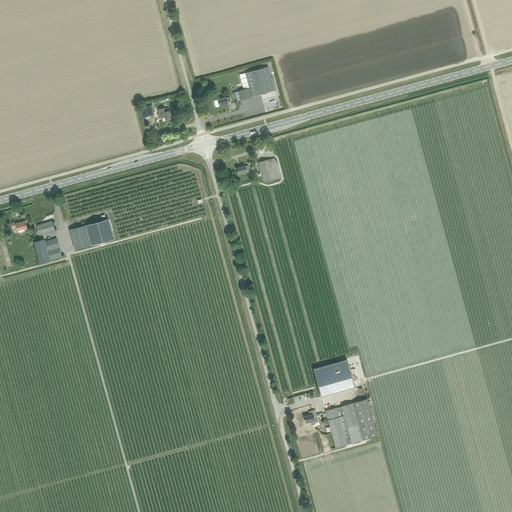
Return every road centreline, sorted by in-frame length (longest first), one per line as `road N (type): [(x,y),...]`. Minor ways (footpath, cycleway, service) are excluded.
road 1 (unclassified): [(304,511),(204,144)]
road 2 (primary): [(204,144),(511,60)]
road 3 (primary): [(0,200),(204,144)]
road 4 (unclassified): [(204,144),(164,0)]
